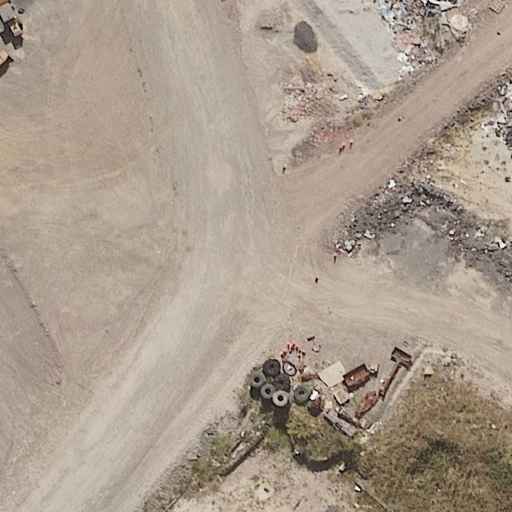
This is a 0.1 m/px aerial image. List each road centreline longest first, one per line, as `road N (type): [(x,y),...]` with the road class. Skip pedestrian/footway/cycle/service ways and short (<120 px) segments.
road 1 (unclassified): [(124,433),(298,219),(465,324),(511,369)]
road 2 (unclassified): [(0,242),(71,367),(124,433)]
